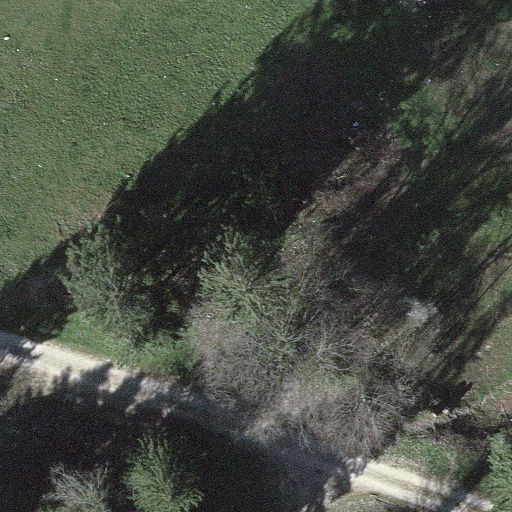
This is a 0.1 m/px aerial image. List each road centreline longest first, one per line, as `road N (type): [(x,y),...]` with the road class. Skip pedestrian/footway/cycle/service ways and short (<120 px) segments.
road 1 (track): [(0,349),(322,463)]
road 2 (track): [(322,463),(464,511)]
